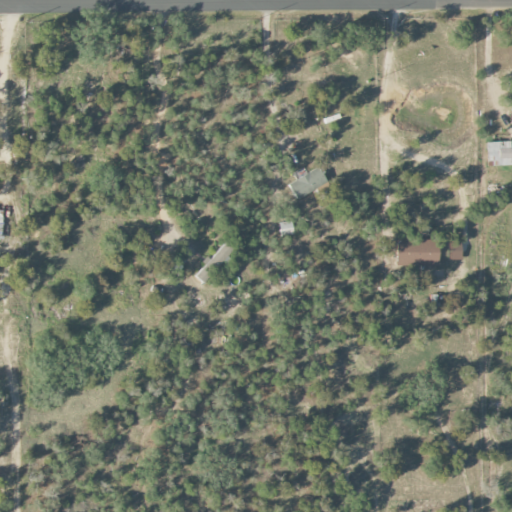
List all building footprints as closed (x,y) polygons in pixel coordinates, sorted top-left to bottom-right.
[(511,166),(511,142),(486,142),(487,166),(511,166)] [(326,185),(319,169),(288,183),(295,199),(326,185)] [(277,223),(279,237),(293,235),(291,221),(277,223)] [(396,240),(396,265),(437,266),(438,241),(396,240)] [(460,243),(448,243),(448,260),(461,259),(460,243)] [(194,275),(203,283),(231,252),(223,244),(209,260),(208,259),(194,275)]
